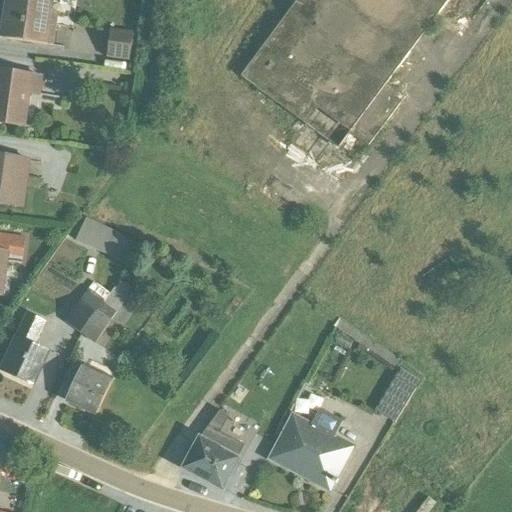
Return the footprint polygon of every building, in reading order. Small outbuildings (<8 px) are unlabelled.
[(3,0),(0,26),(0,42),(53,49),(58,17),(52,16),(54,0),(3,0)] [(298,0),(238,79),(303,128),(315,112),(366,150),(404,101),(386,87),(450,0),(298,0)] [(131,61),(132,33),(107,33),(106,60),(131,61)] [(0,74),(0,129),(25,133),(30,99),(40,100),(42,80),(0,74)] [(0,158),(0,209),(23,213),(31,163),(0,158)] [(120,237),(85,221),(76,244),(123,267),(133,246),(119,239),(120,237)] [(0,300),(3,301),(10,259),(22,261),(25,241),(0,236),(0,300)] [(94,347),(132,294),(118,283),(79,337),(94,347)] [(93,285),(64,326),(79,337),(108,296),(93,285)] [(0,368),(0,375),(33,391),(51,356),(35,348),(46,325),(26,317),(0,368)] [(113,381),(83,368),(66,405),(96,419),(113,381)] [(418,383),(400,372),(374,414),(392,425),(418,383)] [(293,417),(268,463),(329,495),(354,449),(334,439),(342,425),(318,412),(310,426),(293,417)] [(182,473),(221,494),(230,477),(232,478),(241,462),(237,460),(242,450),(219,437),(228,420),(219,414),(207,430),(199,442),(182,473)]
